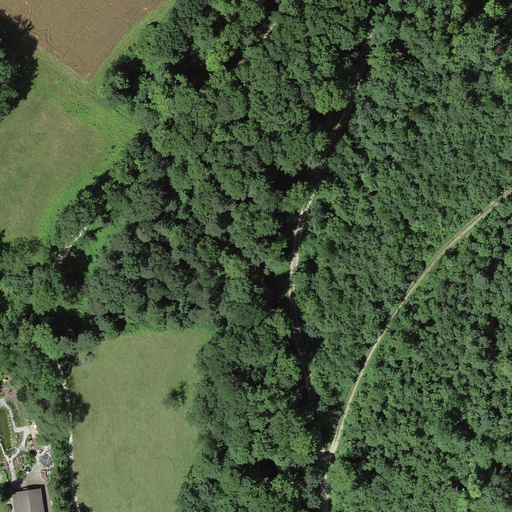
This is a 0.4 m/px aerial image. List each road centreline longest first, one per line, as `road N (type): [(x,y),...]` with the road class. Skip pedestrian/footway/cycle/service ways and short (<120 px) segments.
road 1 (track): [(294,0),(222,80),(154,129),(57,259),(41,301),(66,404),(76,511)]
road 2 (track): [(376,0),(358,77),(296,243),(294,305),(321,492)]
road 3 (track): [(321,492),(352,390),(398,302),(511,186)]
